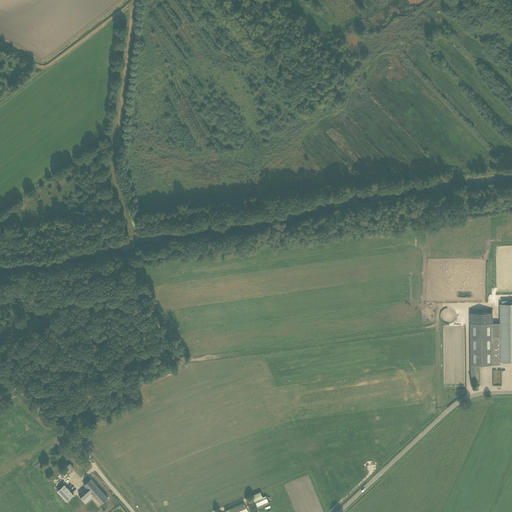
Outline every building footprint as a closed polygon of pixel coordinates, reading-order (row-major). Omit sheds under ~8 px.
[(511,314),(499,314),(500,337),(493,337),(493,323),(493,313),(490,313),(474,313),(470,313),(470,317),(470,323),(471,365),(480,365),(493,365),(493,361),(500,361),(500,362),(511,361),(511,314)] [(170,375),(167,376),(165,372),(154,377),(157,384),(172,379),(170,375)] [(108,498),(91,479),(84,485),(86,487),(78,494),(84,500),(88,496),(98,507),(108,498)] [(67,500),(73,494),(64,484),(58,490),(67,500)] [(252,495),(254,500),(262,497),(260,491),(252,495)]
